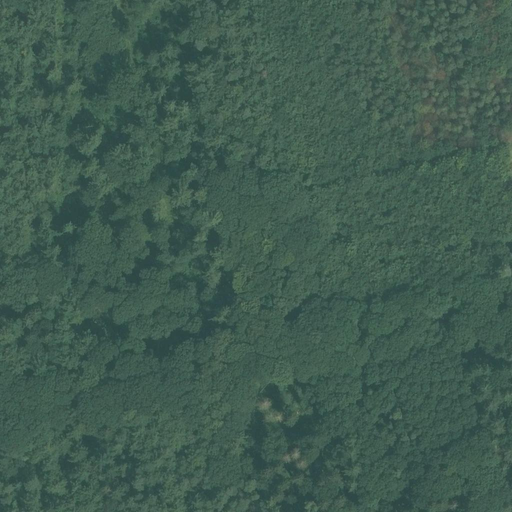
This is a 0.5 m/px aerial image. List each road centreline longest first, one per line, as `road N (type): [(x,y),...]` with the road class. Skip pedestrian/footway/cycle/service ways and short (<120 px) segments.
road 1 (track): [(511,137),(164,219),(95,279),(0,299)]
road 2 (track): [(0,418),(511,304)]
road 3 (track): [(164,219),(121,0)]
road 4 (track): [(305,188),(264,0)]
